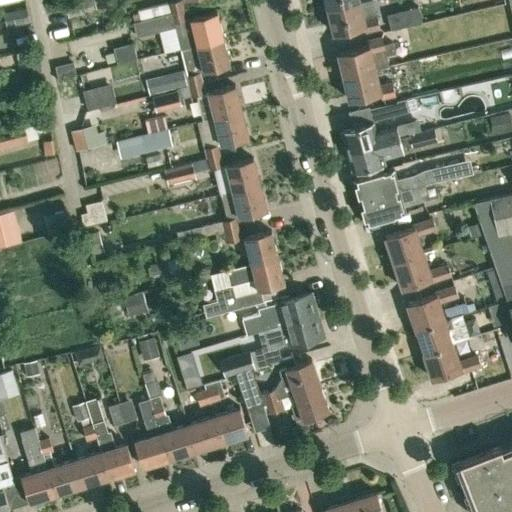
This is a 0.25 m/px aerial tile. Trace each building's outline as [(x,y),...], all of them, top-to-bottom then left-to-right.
[(94,10),(90,0),(62,0),(68,17),(94,10)] [(171,12),(183,9),(181,0),(172,0),(168,1),(171,12)] [(326,0),(328,9),(360,2),(359,0),(326,0)] [(364,18),(360,2),(328,9),(334,33),(365,26),(366,30),(380,27),(377,15),(364,18)] [(410,9),(413,23),(421,21),(418,7),(410,9)] [(186,19),(183,9),(171,12),(174,22),(186,19)] [(174,22),(171,12),(133,21),(137,35),(175,26),(178,37),(181,48),(223,37),(216,11),(186,19),(174,22)] [(393,41),(383,43),(382,36),(368,39),(369,45),(338,52),(344,76),(376,68),(379,67),(388,65),(386,54),(395,52),(393,41)] [(181,48),(187,74),(200,71),(203,70),(229,64),(223,37),(181,48)] [(117,63),(137,58),(133,42),(113,47),(117,63)] [(379,67),(376,68),(344,76),(350,100),(380,93),(382,97),(396,94),(393,82),(379,85),(376,69),(379,67)] [(169,74),(172,89),(188,85),(184,70),(169,74)] [(106,71),(83,76),(85,87),(109,82),(106,71)] [(187,74),(189,85),(203,82),(200,71),(187,74)] [(205,91),(203,82),(189,85),(189,86),(191,95),(196,94),(205,92),(205,91)] [(202,120),(215,117),(241,110),(235,84),(205,91),(205,92),(196,94),(202,120)] [(177,90),(152,96),(155,110),(181,104),(179,98),(191,95),(189,86),(177,89),(177,90)] [(113,90),(85,98),(88,109),(116,101),(113,90)] [(408,108),(406,98),(396,100),(396,102),(374,106),(378,120),(410,111),(409,107),(408,108)] [(241,110),(215,117),(221,143),(248,137),(241,110)] [(343,134),(342,135),(344,143),(345,142),(348,150),(399,136),(396,126),(376,131),(373,121),(353,127),(352,127),(342,130),(343,134)] [(77,150),(104,142),(99,122),(71,129),(77,150)] [(172,143),(168,128),(141,134),(144,150),(172,143)] [(399,136),(348,150),(350,158),(348,159),(350,166),(352,166),(353,171),(384,162),(382,152),(402,146),(403,150),(412,146),(413,147),(437,141),(436,136),(434,128),(420,131),(399,136)] [(0,148),(28,141),(25,130),(0,136),(0,148)] [(205,147),(207,157),(220,154),(220,153),(218,144),(205,147)] [(223,165),(220,154),(207,157),(207,158),(210,168),(223,165)] [(399,175),(437,165),(434,155),(397,165),(399,175)] [(227,164),(233,190),(259,184),(253,157),(227,164)] [(207,158),(191,162),(194,172),(210,168),(207,158)] [(0,170),(0,181),(3,194),(53,182),(48,159),(0,170)] [(383,171),(353,179),(359,201),(410,187),(420,184),(425,184),(435,181),(461,175),(458,161),(424,169),(413,175),(396,179),(393,171),(383,173),(383,171)] [(168,184),(195,177),(194,172),(191,162),(164,169),(168,184)] [(425,184),(420,184),(424,199),(428,198),(438,196),(435,181),(425,184)] [(233,190),(239,216),(266,210),(259,184),(233,190)] [(410,187),(359,201),(365,222),(394,214),(401,212),(400,207),(403,207),(402,205),(401,201),(413,198),(410,187)] [(511,191),(473,201),(484,232),(496,265),(496,266),(501,282),(511,279),(511,234),(511,230),(511,191)] [(82,203),(86,223),(109,218),(104,198),(82,203)] [(0,245),(12,243),(9,233),(18,231),(12,208),(0,211),(0,245)] [(69,228),(64,211),(54,213),(59,231),(69,228)] [(223,220),(225,229),(238,226),(236,217),(227,219),(223,220)] [(393,261),(424,251),(418,234),(435,228),(432,217),(412,224),(413,226),(385,236),(393,261)] [(479,222),(468,225),(471,236),(483,233),(479,222)] [(241,237),(238,226),(225,229),(227,240),(241,237)] [(251,263),(277,256),(271,230),(244,236),(251,263)] [(424,251),(393,261),(402,287),(430,278),(431,280),(451,274),(447,264),(430,270),(424,251)] [(234,295),(203,303),(206,315),(243,306),(257,303),(254,291),(258,289),(284,283),(277,256),(251,263),(226,269),(230,285),(232,284),(234,295)] [(501,282),(496,268),(486,271),(492,287),(502,283),(501,282)] [(511,279),(501,282),(507,299),(509,305),(511,315),(511,316),(511,279)] [(435,294),(407,303),(416,329),(446,319),(440,301),(458,295),(454,284),(435,291),(435,294)] [(258,307),(259,312),(242,318),(248,333),(258,331),(301,318),(318,313),(312,291),(277,300),(278,302),(258,307)] [(145,295),(126,297),(128,311),(146,309),(145,295)] [(509,305),(507,299),(488,305),(493,321),(511,315),(509,305)] [(263,347),(250,351),(249,350),(220,358),(225,376),(236,372),(246,369),(255,367),(268,363),(282,359),(278,346),(289,343),(289,344),(324,335),(318,313),(301,318),(258,331),(263,347)] [(462,314),(446,319),(416,329),(416,330),(417,329),(425,351),(423,352),(453,343),(453,342),(464,339),(463,338),(469,336),(462,314)] [(160,331),(163,341),(171,338),(169,328),(160,331)] [(154,334),(138,338),(143,358),(160,354),(154,334)] [(453,343),(423,352),(432,378),(459,369),(460,372),(481,365),(477,354),(459,360),(453,343)] [(102,357),(99,346),(76,352),(80,364),(102,357)] [(293,392),(294,393),(320,384),(311,358),(278,369),(281,376),(275,385),(276,387),(263,392),(259,381),(250,383),(246,369),(236,372),(240,387),(248,409),(263,404),(266,402),(266,403),(280,398),(279,397),(293,392)] [(37,359),(24,362),(26,375),(39,373),(37,359)] [(0,371),(0,396),(19,391),(12,368),(0,371)] [(172,427),(168,414),(165,414),(159,393),(157,393),(150,373),(142,376),(149,397),(152,405),(155,418),(159,431),(168,458),(194,450),(186,423),(172,427)] [(219,378),(204,382),(210,401),(221,398),(220,396),(225,395),(219,378)] [(210,401),(204,382),(204,383),(205,388),(196,391),(196,392),(195,392),(199,404),(200,403),(200,404),(210,401)] [(294,393),(297,404),(292,405),(298,424),(314,419),(313,415),(328,409),(320,384),(294,393)] [(95,397),(85,400),(97,436),(101,450),(109,476),(134,468),(126,442),(115,445),(110,430),(107,431),(104,419),(103,420),(95,397)] [(155,418),(152,405),(149,397),(137,400),(148,435),(134,440),(142,466),(168,458),(159,431),(155,418)] [(131,398),(118,402),(124,421),(137,417),(131,398)] [(280,398),(266,403),(270,412),(283,408),(280,398)] [(97,436),(85,400),(72,405),(77,420),(80,419),(86,439),(97,436)] [(124,421),(118,402),(109,405),(114,423),(124,421)] [(270,426),(263,404),(248,409),(255,430),(270,426)] [(212,415),(221,442),(247,433),(239,406),(212,415)] [(221,442),(212,415),(186,423),(194,450),(221,442)] [(54,493),(34,426),(20,430),(32,471),(21,475),(29,501),(54,493)] [(49,437),(38,440),(34,426),(54,493),(82,484),(74,458),(54,464),(50,450),(53,449),(49,437)] [(504,453),(500,443),(459,460),(464,473),(459,475),(465,492),(470,490),(474,499),(469,501),(473,511),(511,511),(511,444),(508,446),(509,450),(504,453)] [(109,476),(101,450),(74,458),(82,484),(109,476)] [(0,509),(7,507),(9,507),(3,488),(14,485),(12,477),(9,464),(0,466),(0,509)] [(351,499),(354,511),(382,511),(376,491),(351,499)] [(354,511),(351,499),(325,507),(326,511),(354,511)]
